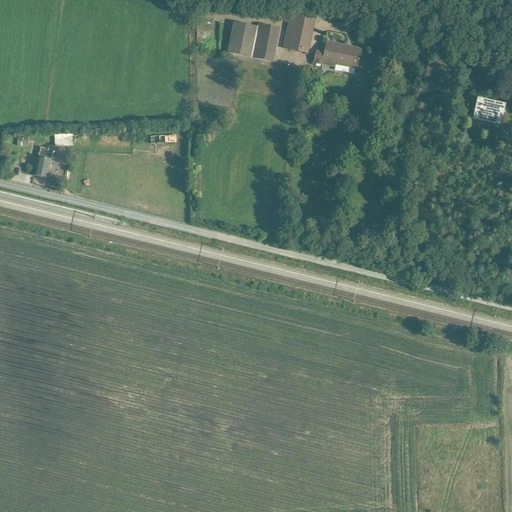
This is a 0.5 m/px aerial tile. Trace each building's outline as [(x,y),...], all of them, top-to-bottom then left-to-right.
[(230,15),(245,18),(246,15),(266,20),(268,10),(233,3),(230,15)] [(307,54),(313,28),(315,19),(291,14),(283,49),(307,54)] [(252,59),(258,28),(234,23),(228,54),(252,59)] [(280,29),(258,25),(258,28),(252,59),(274,63),(280,29)] [(316,52),(314,62),(314,63),(336,68),(336,65),(356,69),(356,70),(359,70),(361,75),(363,76),(364,75),(367,73),(368,72),(373,73),(376,58),(361,55),(361,53),(351,51),(350,52),(346,51),(347,47),(327,43),(324,54),(316,52)] [(478,101),(476,110),(473,122),(499,128),(504,107),(478,101)] [(47,179),(49,169),(53,151),(41,148),(34,176),(47,179)]
